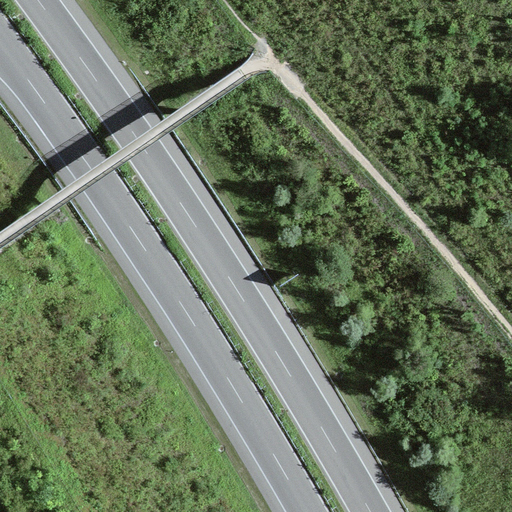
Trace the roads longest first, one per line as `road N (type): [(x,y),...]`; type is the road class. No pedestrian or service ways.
road 1 (motorway): [(372,511),(143,144),(41,0)]
road 2 (motorway): [(0,36),(186,308),(308,511)]
road 3 (track): [(267,52),(511,330)]
